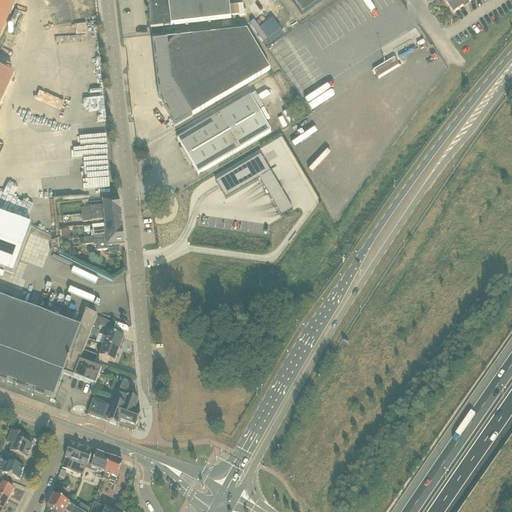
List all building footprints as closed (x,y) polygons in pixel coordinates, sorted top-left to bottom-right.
[(0,0),(0,39),(16,5),(12,3),(13,0),(0,0)] [(147,0),(151,28),(231,18),(228,0),(147,0)] [(291,0),(302,15),(323,0),(291,0)] [(352,0),(352,18),(371,18),(370,0),(352,0)] [(389,0),(371,0),(371,10),(387,10),(387,1),(389,1),(389,0)] [(444,0),(453,13),(472,0),(444,0)] [(232,5),(232,16),(244,16),(244,4),(232,5)] [(257,30),(265,42),(282,30),(273,18),(257,30)] [(247,31),(177,39),(167,40),(172,82),(192,116),(270,70),(247,31)] [(51,87),(31,83),(27,101),(57,107),(59,98),(62,99),(65,84),(53,81),(51,87)] [(178,140),(198,175),(234,154),(271,132),(250,98),(221,115),(178,140)] [(106,123),(74,125),(75,147),(66,147),(67,181),(91,179),(92,193),(109,192),(106,123)] [(266,166),(261,156),(216,183),(222,194),(226,200),(259,181),(271,174),(266,166)] [(292,211),(271,174),(259,181),(281,218),(292,211)] [(120,212),(119,200),(103,202),(103,207),(82,209),(82,216),(120,212)] [(122,223),(120,212),(82,216),(83,223),(105,220),(105,225),(122,223)] [(0,269),(13,274),(31,227),(0,215),(0,269)] [(93,237),(123,234),(122,223),(105,225),(92,226),(93,237)] [(70,240),(69,230),(62,230),(62,240),(70,240)] [(93,237),(85,238),(86,245),(107,243),(108,255),(121,254),(120,246),(124,245),(123,234),(93,237)] [(84,351),(93,328),(97,317),(87,312),(80,329),(0,299),(0,382),(7,385),(8,382),(16,385),(15,388),(26,392),(27,389),(35,392),(34,395),(44,399),(45,396),(54,399),(63,374),(95,386),(101,371),(80,362),(82,358),(84,351)] [(112,323),(97,317),(93,328),(99,330),(100,326),(110,330),(112,323)] [(108,333),(106,338),(99,335),(96,342),(104,345),(119,351),(124,339),(108,333)] [(99,357),(114,363),(119,351),(104,345),(99,357)] [(97,356),(84,351),(82,358),(95,363),(97,356)] [(136,428),(140,417),(140,415),(139,402),(129,398),(133,388),(123,384),(115,404),(113,403),(111,407),(94,401),(88,416),(108,423),(116,426),(116,424),(119,425),(120,422),(136,428)] [(10,453),(28,460),(33,446),(22,442),(24,436),(11,431),(7,444),(13,446),(10,453)] [(93,452),(71,444),(65,459),(66,459),(62,469),(71,472),(74,462),(87,467),(93,452)] [(86,470),(104,477),(111,459),(97,454),(96,454),(93,452),(87,467),(86,470)] [(112,478),(117,479),(123,463),(111,459),(104,477),(102,481),(109,484),(112,478)] [(20,481),(24,469),(0,460),(0,478),(7,481),(9,477),(20,481)] [(0,496),(8,501),(14,490),(3,484),(0,489),(0,496)] [(0,496),(0,509),(3,511),(8,501),(0,496)] [(81,511),(54,497),(48,508),(54,511),(65,511),(66,511),(81,511)]
